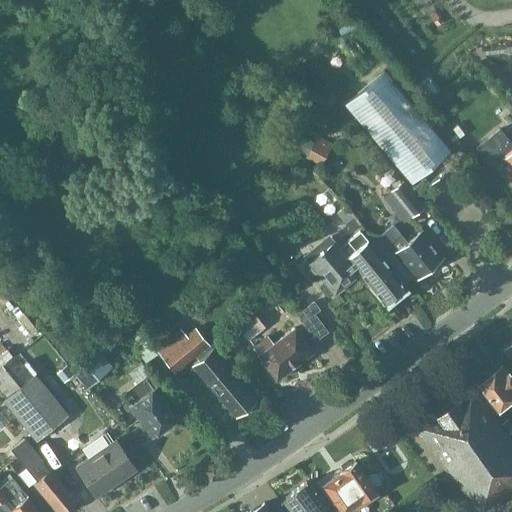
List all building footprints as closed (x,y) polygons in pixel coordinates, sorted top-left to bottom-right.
[(450,149),(383,70),(343,104),(411,183),(450,149)] [(421,73),(414,88),(428,94),(435,80),(421,73)] [(511,144),(507,139),(498,128),(476,147),(491,166),(502,157),(511,169),(511,144)] [(312,142),(307,154),(305,157),(319,163),(329,142),(315,136),(312,142)] [(303,137),(298,149),(307,154),(312,142),(303,137)] [(382,197),(404,222),(424,204),(402,179),(382,197)] [(344,206),(335,213),(351,232),(360,225),(344,206)] [(407,242),(400,233),(393,224),(379,234),(387,244),(415,278),(443,255),(422,230),(407,242)] [(406,288),(360,231),(348,241),(349,242),(341,248),(335,242),(325,250),(324,248),(318,253),(319,255),(309,263),(311,265),(311,269),(314,273),(318,274),(335,294),(361,273),(386,305),(406,288)] [(315,340),(327,332),(314,314),(319,310),(314,302),(297,314),(315,340)] [(253,312),(236,325),(248,340),(265,327),(253,312)] [(235,416),(255,399),(196,328),(186,336),(180,328),(155,349),(175,373),(197,354),(201,359),(194,366),(235,416)] [(276,379),(312,353),(294,328),(272,344),(266,336),(253,346),(253,347),(245,352),(251,360),(259,354),(276,379)] [(127,337),(145,362),(157,354),(139,329),(127,337)] [(100,352),(74,373),(87,389),(113,367),(100,352)] [(34,438),(40,434),(63,415),(14,354),(0,365),(0,384),(9,395),(3,400),(34,438)] [(55,372),(63,381),(72,374),(65,364),(55,372)] [(496,410),(511,397),(511,380),(501,365),(477,384),(496,410)] [(153,436),(178,417),(155,386),(151,389),(144,380),(130,390),(137,400),(130,405),(153,436)] [(511,443),(506,435),(498,426),(471,390),(454,403),(453,401),(434,415),(436,417),(418,431),(479,511),(495,501),(497,504),(511,492),(511,443)] [(511,428),(506,420),(498,426),(506,435),(511,430),(511,428)] [(63,511),(77,501),(52,470),(50,471),(42,462),(44,461),(24,438),(10,449),(37,481),(34,483),(57,511),(63,511)] [(96,496),(136,468),(116,439),(76,467),(96,496)] [(339,509),(335,511),(351,511),(350,509),(375,491),(375,490),(382,485),(382,480),(377,473),(372,472),(365,477),(353,461),(334,474),(335,476),(322,485),(339,509)] [(10,511),(40,511),(12,477),(0,486),(0,503),(2,501),(10,511)] [(327,511),(328,511),(305,482),(280,501),(287,511),(327,511)] [(432,495),(418,505),(423,511),(429,511),(439,505),(432,495)] [(275,511),(266,498),(245,511),(275,511)]
